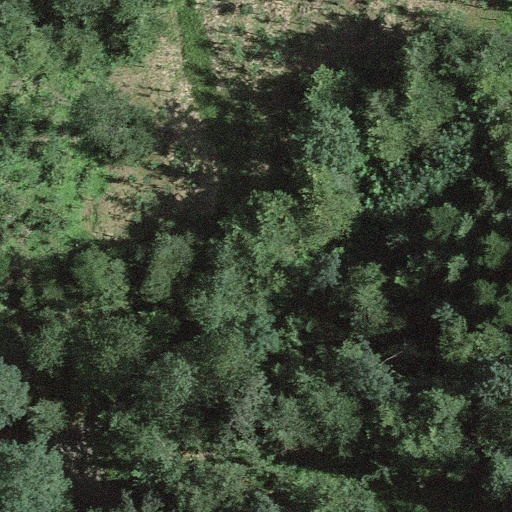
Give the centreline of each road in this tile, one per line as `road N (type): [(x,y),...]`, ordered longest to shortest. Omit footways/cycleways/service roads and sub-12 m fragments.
road 1 (track): [(511,153),(191,400),(0,429)]
road 2 (track): [(185,511),(54,421),(0,401)]
